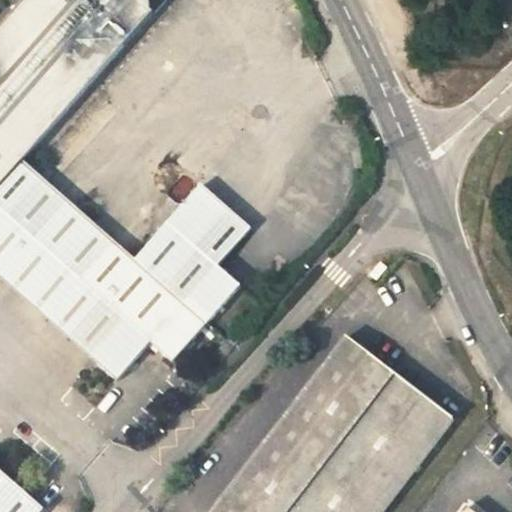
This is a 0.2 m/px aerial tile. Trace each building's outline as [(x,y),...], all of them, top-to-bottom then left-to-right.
[(0,139),(26,161),(154,15),(136,0),(27,0),(0,31),(0,139)] [(0,139),(0,190),(23,164),(26,161),(0,139)] [(0,190),(0,276),(118,381),(151,344),(172,362),(206,325),(135,262),(42,181),(29,169),(23,164),(0,190)] [(156,239),(141,256),(135,262),(206,325),(239,288),(216,268),(249,230),(201,187),(156,239)] [(164,227),(182,207),(165,193),(147,213),(164,227)] [(380,264),(369,277),(375,283),(387,270),(380,264)] [(233,336),(219,352),(226,358),(239,342),(233,336)] [(384,511),(454,422),(346,340),(213,511),(384,511)] [(0,471),(0,511),(40,511),(43,510),(5,476),(0,471)]
